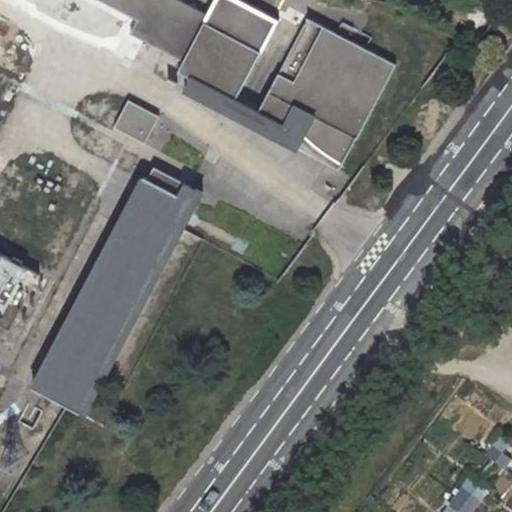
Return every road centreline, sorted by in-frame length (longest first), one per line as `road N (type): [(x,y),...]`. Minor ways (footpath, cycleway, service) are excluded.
road 1 (secondary): [(210,511),(391,267)]
road 2 (secondary): [(391,267),(511,104)]
